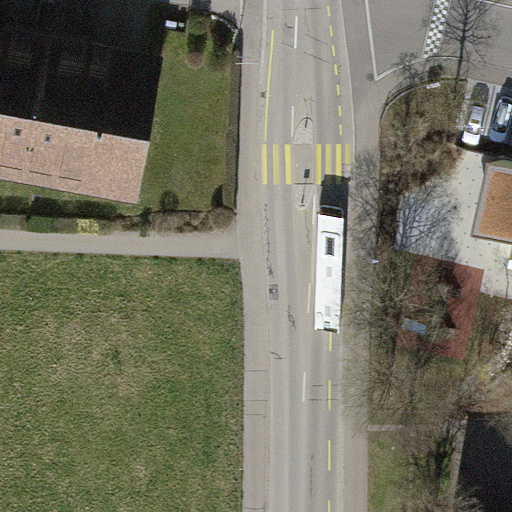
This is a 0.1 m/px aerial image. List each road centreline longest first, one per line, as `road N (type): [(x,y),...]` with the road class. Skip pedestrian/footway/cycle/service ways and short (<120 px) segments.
road 1 (tertiary): [(305,511),(298,0)]
road 2 (unknown): [(307,442),(496,443)]
road 3 (residential): [(511,37),(331,0)]
